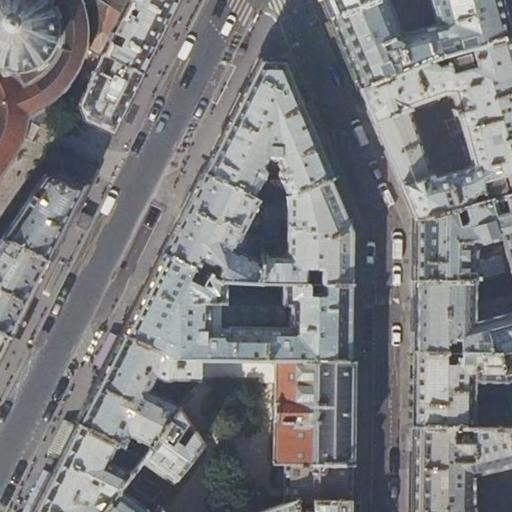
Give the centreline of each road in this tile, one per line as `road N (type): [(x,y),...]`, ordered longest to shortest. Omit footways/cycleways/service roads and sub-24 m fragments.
road 1 (residential): [(381,511),(382,229),(288,0)]
road 2 (secondary): [(0,464),(232,0)]
